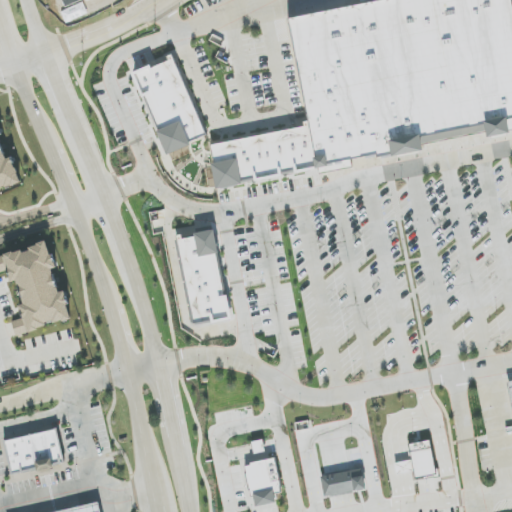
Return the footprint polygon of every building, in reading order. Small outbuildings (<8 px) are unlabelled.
[(511,0),(351,0),(286,13),(289,25),(309,122),(209,142),(217,179),(511,118),(511,0)] [(131,69),(167,151),(207,131),(171,52),(169,53),(131,69)] [(0,134),(21,183),(0,192),(0,134)] [(216,229),(176,235),(192,320),(230,313),(216,229)] [(71,318),(32,331),(5,255),(44,241),(71,318)] [(8,438),(15,470),(40,464),(38,455),(54,451),(56,461),(68,458),(61,426),(8,438)] [(416,478),(410,444),(430,440),(436,475),(416,478)] [(254,453),(264,453),(263,441),(254,442),(254,453)] [(254,497),(251,498),(245,466),(251,465),(251,463),(275,458),(281,488),(279,489),(280,492),(274,493),(276,503),(256,507),(254,497)]
